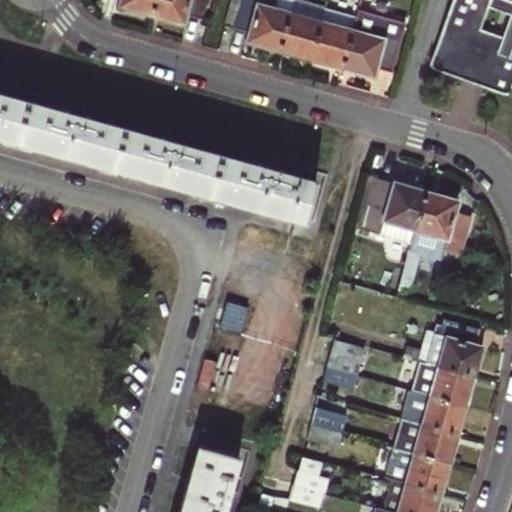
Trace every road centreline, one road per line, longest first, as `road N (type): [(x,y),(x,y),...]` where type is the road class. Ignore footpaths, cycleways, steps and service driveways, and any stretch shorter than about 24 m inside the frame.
road 1 (residential): [(511,189),(475,150),(439,135),(90,41),(53,0)]
road 2 (residential): [(131,511),(193,285),(191,245),(155,220),(0,173)]
